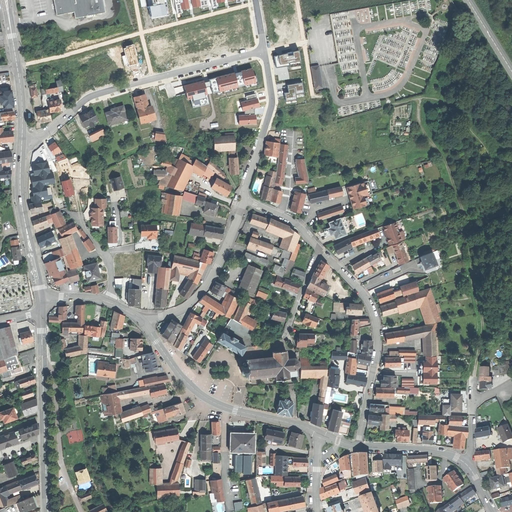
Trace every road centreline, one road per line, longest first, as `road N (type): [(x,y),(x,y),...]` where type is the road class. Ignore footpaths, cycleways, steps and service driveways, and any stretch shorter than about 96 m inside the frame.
road 1 (track): [(471,403),(482,323),(469,226),(444,158),(426,137),(420,101),(443,102),(461,115),(511,185)]
road 2 (residential): [(22,141),(92,96),(263,51)]
road 3 (residential): [(143,322),(198,393),(235,412),(321,434)]
road 4 (residential): [(319,249),(358,286),(375,319),(358,446)]
road 5 (residential): [(143,322),(176,311),(208,283),(242,201)]
road 6 (secondary): [(22,141),(21,199),(41,299)]
road 7 (residential): [(42,361),(54,375),(61,464),(82,511)]
road 8 (residential): [(242,201),(270,106),(263,51)]
road 9 (secondary): [(42,361),(47,511)]
